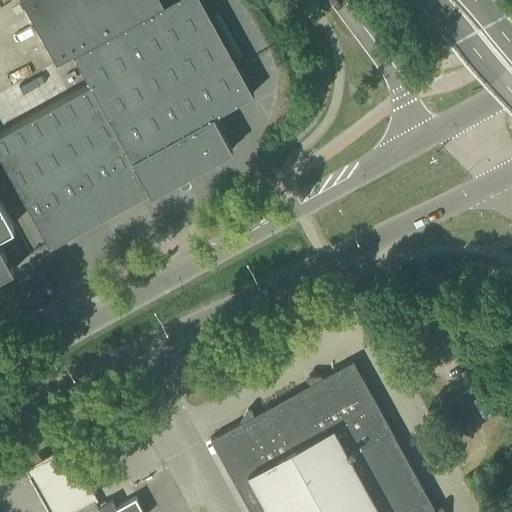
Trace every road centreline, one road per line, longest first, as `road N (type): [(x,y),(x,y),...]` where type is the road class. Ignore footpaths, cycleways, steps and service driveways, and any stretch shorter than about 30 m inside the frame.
road 1 (tertiary): [(0,425),(489,189)]
road 2 (tertiary): [(440,136),(0,373)]
road 3 (unknown): [(466,511),(370,339),(333,338),(290,364)]
road 4 (primary): [(336,0),(440,136)]
road 5 (unknown): [(290,364),(167,423)]
road 6 (primary): [(428,0),(511,90)]
